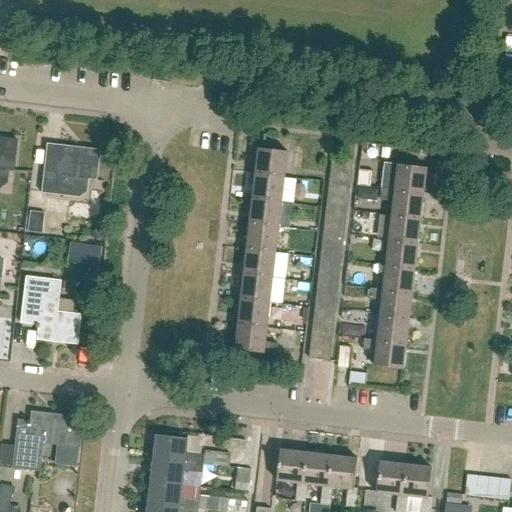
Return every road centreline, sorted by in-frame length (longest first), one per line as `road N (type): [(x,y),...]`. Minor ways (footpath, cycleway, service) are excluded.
road 1 (residential): [(124,392),(159,104),(0,84)]
road 2 (residential): [(511,438),(124,392)]
road 3 (residential): [(124,392),(0,376)]
road 4 (residential): [(111,511),(124,392)]
